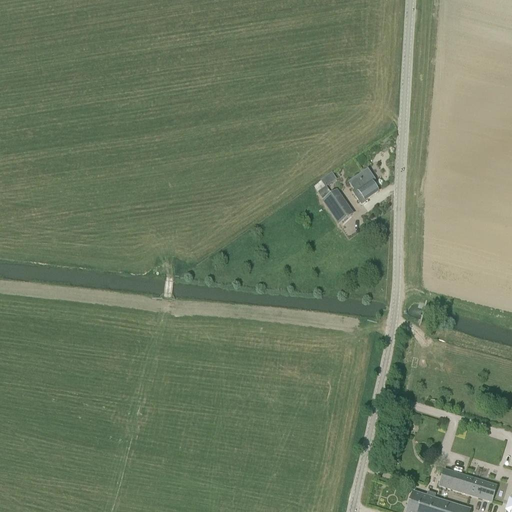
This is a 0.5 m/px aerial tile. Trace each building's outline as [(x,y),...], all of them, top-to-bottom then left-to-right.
[(364,203),(378,193),(371,184),(374,182),(367,171),(349,184),(354,192),(352,194),(361,207),(365,204),(364,203)] [(332,174),(320,182),(325,189),(336,181),(332,174)] [(352,216),(336,193),(323,202),(338,225),(352,216)] [(429,362),(425,375),(441,380),(451,383),(456,365),(464,368),(467,358),(468,358),(468,357),(461,354),(460,355),(448,351),(445,361),(442,360),(439,359),(438,365),(429,362)] [(496,488),(444,471),(439,488),(491,504),(496,488)] [(428,494),(427,498),(413,493),(406,511),(469,511),(434,500),(435,496),(428,494)]
